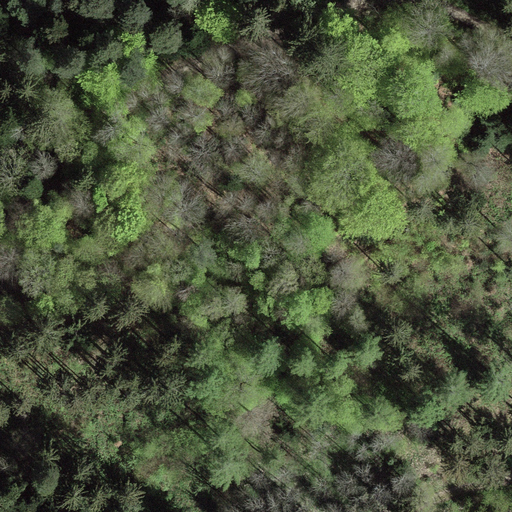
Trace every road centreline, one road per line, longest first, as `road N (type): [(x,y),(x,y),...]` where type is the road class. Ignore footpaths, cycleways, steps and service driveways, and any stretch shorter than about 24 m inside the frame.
road 1 (track): [(376,0),(329,10),(0,151)]
road 2 (track): [(393,511),(511,479)]
